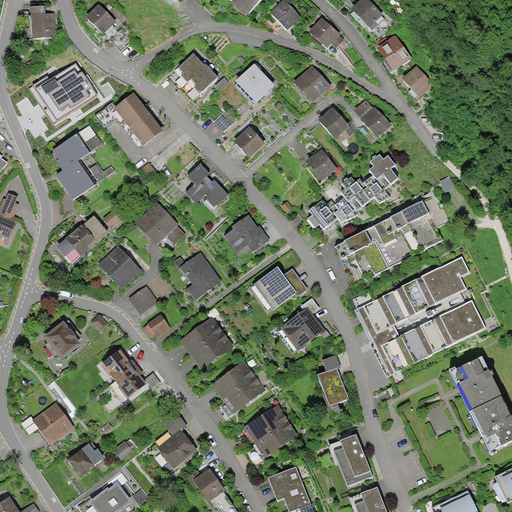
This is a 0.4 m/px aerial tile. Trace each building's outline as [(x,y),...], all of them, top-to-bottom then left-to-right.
[(232,0),(234,1),(231,4),(245,17),(261,0),(232,0)] [(382,15),(367,0),(362,0),(352,10),(361,19),(372,31),(384,19),(381,16),(382,15)] [(301,19),(285,1),(272,13),(287,31),(301,19)] [(107,13),(99,5),(87,17),(104,35),(105,34),(108,36),(116,29),(113,26),(116,22),(107,13)] [(46,7),(31,8),(33,39),(57,37),(55,13),(46,14),(46,7)] [(116,7),(107,13),(116,22),(122,24),(127,20),(116,7)] [(345,41),(323,19),(309,33),(327,50),(331,46),(336,50),(345,41)] [(122,30),(111,41),(121,52),(132,42),(122,30)] [(410,59),(395,38),(379,49),(395,71),(410,59)] [(205,66),(194,54),(170,77),(193,102),(219,78),(207,64),(205,66)] [(274,86),(254,65),(237,82),(239,84),(237,86),(253,102),(254,100),(256,103),(268,91),(274,86)] [(332,86),(312,65),(294,83),(313,103),(332,86)] [(433,85),(417,67),(403,79),(412,91),(409,94),(416,102),(426,94),(425,92),(433,85)] [(225,78),(215,87),(219,91),(229,82),(225,78)] [(35,83),(22,92),(29,101),(42,92),(35,83)] [(137,99),(133,94),(114,108),(121,116),(143,145),(162,131),(155,122),(146,110),(137,99)] [(67,118),(52,98),(35,111),(50,131),(67,118)] [(373,109),(366,101),(353,112),(378,140),(393,127),(375,107),(373,109)] [(111,104),(96,116),(105,128),(121,116),(114,108),(111,104)] [(231,106),(214,121),(224,132),(241,117),(231,106)] [(347,124),(334,108),(318,120),(334,140),(345,131),(350,137),(359,130),(351,121),(347,124)] [(445,119),(432,118),(431,124),(437,125),(437,132),(443,133),(442,140),(458,142),(459,135),(451,134),(451,127),(444,126),(445,119)] [(259,137),(249,127),(235,141),(250,157),(265,143),(259,137)] [(74,200),(97,183),(80,160),(103,144),(97,135),(86,142),(79,132),(53,151),(59,160),(56,162),(62,171),(56,175),(74,200)] [(337,169),(322,151),(320,152),(307,163),(322,181),(337,169)] [(389,156),(384,160),(380,156),(371,163),(374,168),(370,171),(374,176),(364,183),(361,179),(356,183),(352,178),(343,185),(346,190),(342,193),(346,198),(335,206),(331,202),(327,205),(324,200),(310,211),(314,215),(309,219),(316,228),(320,225),(324,230),(331,224),(338,219),(341,224),(347,220),(348,221),(358,215),(356,213),(375,198),(380,204),(390,198),(384,190),(398,179),(391,170),(396,166),(389,156)] [(0,175),(8,164),(0,157),(0,175)] [(149,163),(139,171),(146,180),(157,172),(149,163)] [(98,164),(90,169),(99,183),(115,172),(112,166),(104,172),(98,164)] [(210,174),(201,164),(188,177),(196,185),(188,193),(196,201),(205,193),(210,198),(207,201),(213,207),(217,204),(218,205),(229,195),(214,180),(212,182),(207,177),(210,174)] [(0,208),(0,243),(8,246),(19,219),(14,217),(18,206),(15,204),(17,198),(9,195),(6,201),(4,199),(0,208)] [(288,202),(282,207),(288,214),(293,209),(288,202)] [(430,214),(423,202),(335,247),(355,286),(424,250),(410,224),(430,214)] [(157,204),(136,224),(156,245),(158,243),(166,253),(186,235),(157,204)] [(94,216),(57,248),(66,257),(67,255),(74,263),(109,233),(94,216)] [(260,227),(258,228),(250,216),(232,228),(234,231),(225,237),(240,257),(250,250),(252,254),(270,241),(260,227)] [(142,271),(119,246),(99,264),(122,289),(142,271)] [(222,281),(200,253),(180,268),(193,285),(188,290),(196,300),(222,281)] [(470,274),(462,257),(355,311),(372,343),(397,330),(394,326),(468,289),(462,278),(470,274)] [(278,268),(254,286),(255,286),(253,288),(265,304),(266,302),(273,312),(295,295),(298,298),(308,290),(293,269),(284,276),(278,268)] [(146,287),(129,299),(141,315),(158,303),(146,287)] [(321,310),(313,299),(302,307),(304,310),(281,328),(299,351),(326,331),(314,315),(321,310)] [(485,328),(472,301),(400,337),(397,330),(372,343),(370,344),(387,377),(485,328)] [(170,328),(161,315),(143,328),(150,338),(154,335),(157,338),(170,328)] [(100,316),(92,323),(101,332),(109,325),(100,316)] [(233,346),(211,317),(180,341),(202,370),(233,346)] [(66,323),(64,321),(43,338),(62,361),(82,345),(78,340),(82,337),(79,333),(69,321),(66,323)] [(130,363),(120,351),(102,365),(129,400),(147,386),(139,376),(143,373),(133,360),(130,363)] [(341,368),(336,356),(322,362),(326,372),(318,375),(325,395),(323,395),(332,417),(341,414),(337,405),(349,400),(343,384),(338,369),(341,368)] [(498,454),(496,450),(511,442),(511,417),(482,358),(457,370),(456,367),(450,370),(461,394),(481,434),(493,456),(498,454)] [(267,391),(245,361),(211,386),(224,403),(216,409),(225,422),(267,391)] [(153,374),(146,380),(153,389),(161,383),(153,374)] [(74,428),(57,404),(34,420),(51,445),(74,428)] [(298,437),(279,406),(245,428),(256,447),(247,452),(256,466),(266,460),(265,458),(298,437)] [(176,412),(163,422),(173,436),(182,429),(187,426),(176,412)] [(373,447),(364,425),(353,430),(356,436),(329,447),(337,465),(339,464),(348,487),(373,477),(365,456),(363,451),(373,447)] [(201,454),(182,429),(173,436),(158,448),(169,463),(165,467),(172,476),(201,454)] [(133,451),(126,442),(113,451),(121,461),(133,451)] [(95,451),(90,444),(68,460),(81,478),(96,467),(95,466),(105,459),(98,449),(95,451)] [(312,505),(296,467),(268,479),(277,502),(283,500),(288,511),(319,511),(320,511),(316,503),(312,505)] [(210,469),(200,476),(197,471),(187,479),(195,490),(198,487),(209,504),(213,501),(220,511),(236,511),(223,493),(226,491),(210,469)] [(511,469),(496,478),(509,503),(511,501),(511,469)] [(393,499),(384,478),(373,482),(376,488),(349,499),(354,511),(387,511),(387,508),(384,502),(393,499)] [(109,490),(108,489),(90,502),(88,500),(79,507),(82,511),(118,511),(132,502),(118,483),(109,490)] [(144,489),(133,497),(140,507),(151,498),(144,489)] [(478,511),(468,491),(431,509),(433,511),(478,511)] [(19,511),(10,498),(5,502),(0,504),(0,511),(19,511)]
